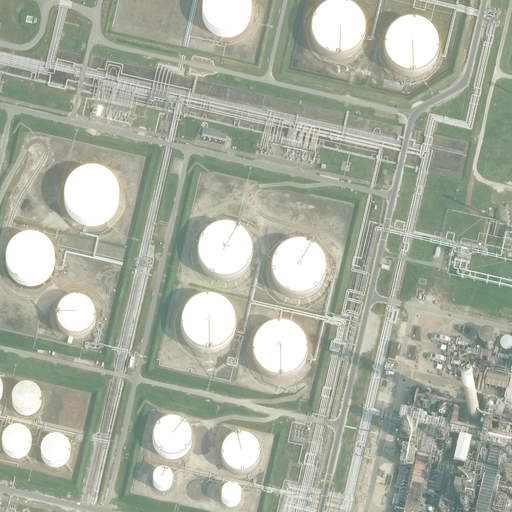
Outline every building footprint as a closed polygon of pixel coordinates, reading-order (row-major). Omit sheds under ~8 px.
[(207,26),(219,35),(230,36),(243,31),(251,22),(254,7),(250,0),(205,0),(202,10),(207,26)] [(313,41),(321,53),(334,60),(348,59),(358,53),(365,43),(367,31),(364,19),(355,10),(344,5),(334,5),(325,8),(316,16),(311,28),(313,41)] [(384,58),(392,70),(405,76),(419,76),(429,69),(436,60),(438,48),(435,36),(426,27),(415,22),(405,22),(396,25),(387,33),(383,45),(384,58)] [(204,129),(202,136),(226,142),(227,136),(220,135),(220,133),(204,129)] [(67,207),(75,220),(88,226),(102,225),(112,219),(119,210),(121,198),(118,186),(110,176),(98,171),(88,172),(79,175),(71,183),(66,195),(67,207)] [(200,261),(208,273),(221,280),(235,279),(245,273),(252,264),(254,252),(251,239),(243,230),(231,225),(221,225),(212,229),(204,236),(199,249),(200,261)] [(5,267),(13,279),(26,286),(40,285),(50,279),(57,270),(59,258),(56,245),(48,236),(36,231),(26,231),(17,235),(9,242),(4,255),(5,267)] [(274,277),(282,290),(295,296),(309,295),(319,289),(326,280),(328,268),(325,256),(316,246),(305,242),(295,242),(286,245),(277,253),(273,265),(274,277)] [(183,332),(191,345),(205,351),(218,350),(229,344),(235,335),(238,323),(235,311),(226,301),(215,296),(205,296),(196,300),(187,308),(182,320),(183,332)] [(62,332),(70,337),(82,337),(90,334),(95,329),(98,319),(96,309),(89,301),(80,297),(71,298),(63,302),(58,310),(57,323),(62,332)] [(254,361),(262,373),(275,379),(289,378),(300,372),(306,363),(308,351),(305,339),(297,329),(286,325),(275,325),(266,328),(258,336),(253,348),(254,361)] [(497,336),(497,334),(497,333),(496,331),(495,330),(493,329),(492,328),(490,328),(488,327),(486,328),(485,328),(484,329),(483,330),(482,331),(481,333),(481,334),(480,336),(481,338),(481,339),(482,340),(483,342),(484,343),(486,344),(487,344),(489,344),(490,344),(492,344),(493,343),(495,342),(496,340),(497,339),(497,337),(497,336)] [(511,338),(510,337),(508,336),(507,336),(505,336),(504,337),(502,338),(501,339),(500,340),(499,341),(499,343),(498,345),(498,346),(499,348),(500,349),(501,350),(502,351),(503,352),(505,353),(506,353),(508,353),(510,353),(511,352),(511,351),(511,338)] [(395,361),(398,345),(391,343),(388,359),(395,361)] [(447,358),(428,354),(427,359),(445,363),(447,358)] [(485,386),(507,391),(509,380),(487,374),(485,386)] [(17,413),(26,418),(35,416),(42,411),(44,402),(43,395),(39,390),(33,386),(24,386),(17,389),(13,395),(12,405),(17,413)] [(511,402),(508,408),(509,402),(506,401),(506,402),(504,406),(489,405),(488,414),(496,415),(496,414),(499,415),(498,416),(500,417),(499,419),(501,420),(500,422),(503,422),(504,421),(506,422),(510,422),(508,421),(508,420),(510,421),(511,418),(511,416),(511,411),(511,402)] [(480,415),(480,414),(479,412),(479,411),(478,410),(477,409),(475,408),(474,408),(472,408),(471,408),(470,409),(468,409),(467,410),(466,411),(466,413),(465,414),(465,415),(466,417),(466,419),(467,420),(468,421),(469,422),(470,422),(471,423),(473,423),(474,423),(476,422),(477,421),(478,420),(479,419),(480,418),(480,417),(480,415)] [(160,453),(167,458),(179,459),(187,455),(192,450),(195,440),(193,430),(187,422),(178,418),(168,419),(161,423),(155,432),(154,444),(160,453)] [(7,456),(16,460),(25,458),(32,453),(34,444),(33,437),(29,432),(23,428),(14,428),(7,431),(3,437),(2,447),(7,456)] [(226,470),(234,475),(246,475),(254,471),(258,466),(262,456),(260,446),(253,438),(244,435),(235,435),(227,439),(221,448),(221,461),(226,470)] [(47,465),(56,469),(65,467),(71,462),(74,453),(73,446),(69,441),(62,437),(54,437),(47,440),(43,446),(42,456),(47,465)] [(458,448),(454,465),(467,468),(473,441),(460,438),(459,444),(458,443),(457,448),(458,448)] [(401,466),(412,469),(416,454),(412,453),(412,452),(409,451),(408,452),(404,452),(401,466)] [(154,483),(158,488),(162,490),(168,489),(172,484),(173,477),(169,472),(164,470),(158,472),(154,476),(154,483)] [(223,498),(226,503),(231,505),(236,504),(241,499),(241,492),(238,488),(233,486),(227,487),(223,492),(223,498)] [(422,511),(423,507),(423,508),(424,504),(418,503),(425,502),(425,499),(423,499),(423,496),(425,496),(426,491),(424,492),(423,491),(421,492),(419,491),(412,492),(412,494),(411,494),(409,502),(409,504),(407,504),(408,505),(407,511),(406,511),(422,511)] [(505,511),(509,499),(497,497),(494,509),(493,509),(492,511),(505,511)]
